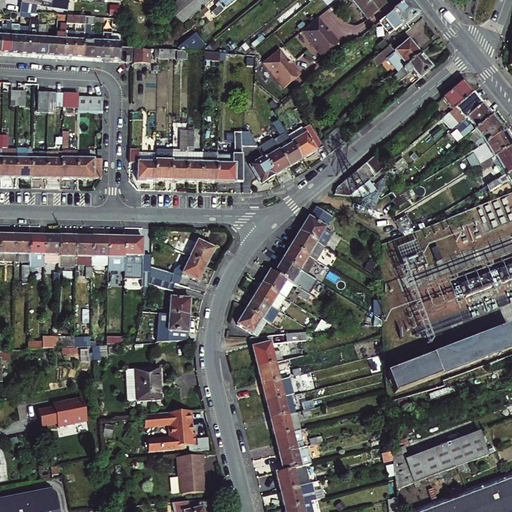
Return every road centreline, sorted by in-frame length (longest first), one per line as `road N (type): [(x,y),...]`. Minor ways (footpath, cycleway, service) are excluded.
road 1 (residential): [(266,227),(228,276),(210,346),(246,511)]
road 2 (residential): [(266,227),(472,54)]
road 3 (residential): [(0,70),(100,76),(115,88),(113,214)]
road 4 (residential): [(113,214),(231,216),(266,227)]
